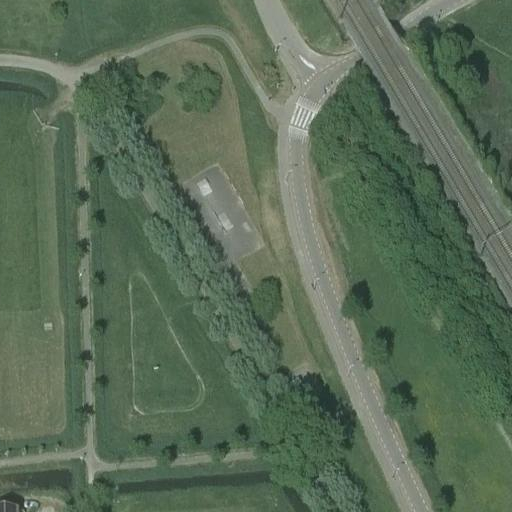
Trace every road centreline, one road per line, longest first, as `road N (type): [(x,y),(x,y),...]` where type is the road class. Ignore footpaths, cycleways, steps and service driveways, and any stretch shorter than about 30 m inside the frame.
road 1 (tertiary): [(332,84),(299,136),(301,227),(365,404),(420,511)]
road 2 (tertiary): [(332,84),(458,0)]
